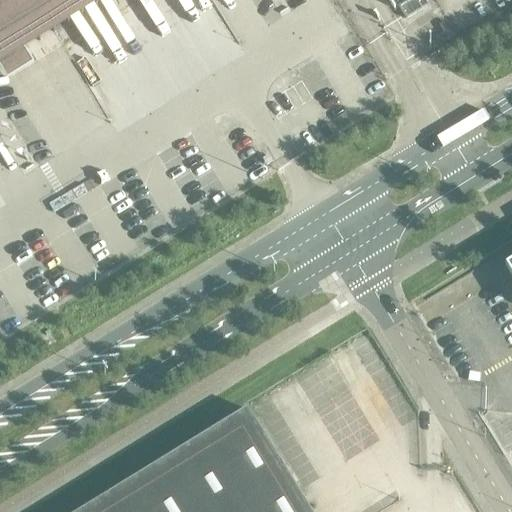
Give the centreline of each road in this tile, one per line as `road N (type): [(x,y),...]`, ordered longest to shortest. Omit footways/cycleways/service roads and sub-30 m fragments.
road 1 (tertiary): [(0,467),(350,252)]
road 2 (tertiary): [(320,217),(0,413)]
road 3 (unclassified): [(508,511),(350,252)]
road 4 (tertiary): [(511,99),(320,217)]
road 5 (unknown): [(430,500),(397,493),(335,505),(282,420)]
road 6 (tertiary): [(350,252),(511,153)]
